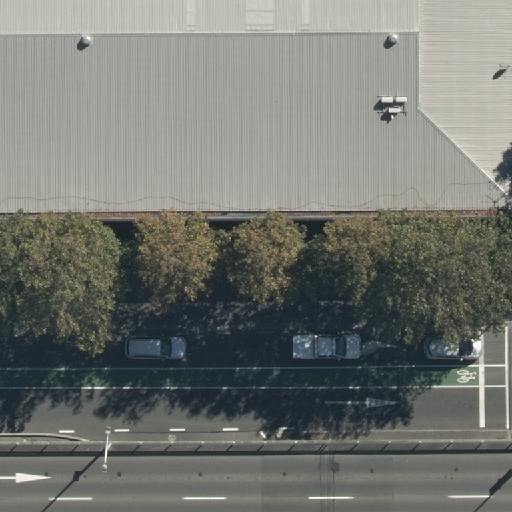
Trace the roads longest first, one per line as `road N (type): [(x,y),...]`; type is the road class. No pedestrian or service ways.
road 1 (primary): [(0,493),(511,490)]
road 2 (primary): [(154,400),(511,397)]
road 3 (primary): [(154,400),(201,408),(236,427),(266,465),(276,511)]
road 4 (primary): [(0,401),(154,400)]
